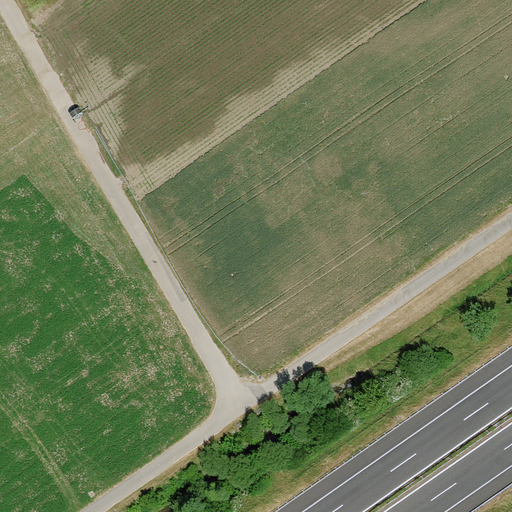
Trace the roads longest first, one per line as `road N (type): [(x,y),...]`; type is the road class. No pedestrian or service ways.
road 1 (track): [(511,218),(89,511)]
road 2 (residential): [(242,404),(4,0)]
road 3 (motorway): [(511,386),(331,511)]
